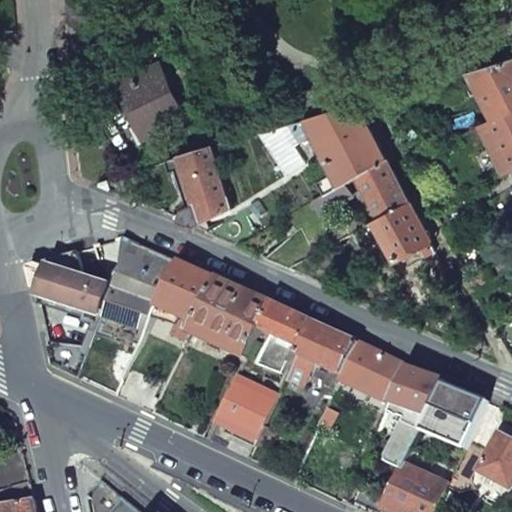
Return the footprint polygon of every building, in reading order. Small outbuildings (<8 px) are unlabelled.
[(511,56),(461,74),(473,97),(485,91),(499,118),(511,112),(511,56)] [(158,69),(123,86),(146,135),(181,117),(158,69)] [(312,119),(341,173),(322,183),(328,195),(345,186),(363,175),(387,161),(358,105),(312,119)] [(511,112),(499,118),(483,127),(507,173),(511,170),(511,112)] [(181,156),(196,204),(186,208),(184,216),(196,226),(235,208),(215,145),(181,156)] [(410,205),(387,161),(363,175),(385,218),(410,205)] [(140,170),(93,184),(126,198),(149,189),(140,170)] [(352,198),(345,186),(328,195),(314,203),(321,216),(352,198)] [(437,253),(410,205),(385,218),(380,221),(401,260),(426,247),(430,256),(437,253)] [(511,221),(511,205),(498,213),(505,225),(511,221)] [(251,208),(207,231),(240,247),(267,230),(251,208)] [(289,269),(316,255),(301,228),(266,259),(273,262),(289,269)] [(183,264),(124,237),(96,246),(101,261),(125,272),(126,270),(143,273),(131,295),(163,305),(183,264)] [(70,254),(56,258),(52,269),(82,279),(84,272),(77,251),(70,254)] [(82,279),(52,269),(56,258),(29,267),(35,291),(36,295),(101,318),(110,288),(82,279)] [(196,270),(183,264),(163,305),(149,332),(149,334),(155,337),(156,332),(158,333),(169,312),(179,317),(172,335),(189,343),(193,334),(219,280),(196,270)] [(499,286),(491,269),(470,279),(479,296),(499,286)] [(273,305),(219,280),(193,334),(248,359),(255,342),(261,330),(273,305)] [(131,295),(110,288),(101,318),(149,334),(149,332),(163,305),(131,295)] [(295,314),(273,305),(261,330),(271,335),(303,349),(315,323),(295,314)] [(511,320),(496,328),(511,357),(511,320)] [(349,338),(315,323),(303,349),(288,381),(307,390),(319,364),(346,376),(360,343),(349,338)] [(271,335),(261,330),(255,342),(266,346),(271,335)] [(410,367),(360,343),(346,376),(344,379),(394,403),(410,367)] [(243,367),(236,364),(228,383),(235,386),(239,378),(243,367)] [(437,377),(410,367),(394,403),(401,407),(394,421),(403,425),(386,462),(405,471),(407,465),(423,431),(446,383),(446,381),(437,377)] [(162,384),(131,369),(118,397),(141,408),(149,412),(162,384)] [(280,397),(239,378),(235,386),(217,422),(227,426),(259,442),(280,397)] [(465,392),(446,383),(423,431),(469,450),(491,403),(465,392)] [(337,393),(330,390),(317,422),(323,424),(331,407),(337,393)] [(339,411),(331,407),(323,424),(331,428),(339,411)] [(511,441),(509,440),(502,436),(482,474),(511,489),(511,441)] [(439,511),(452,486),(407,465),(405,471),(394,494),(385,511),(387,511),(439,511)] [(394,494),(365,480),(352,507),(363,511),(385,511),(394,494)] [(0,491),(0,508),(36,502),(31,483),(0,491)] [(141,511),(126,500),(117,511),(141,511)] [(0,508),(0,511),(38,511),(36,502),(0,508)]
